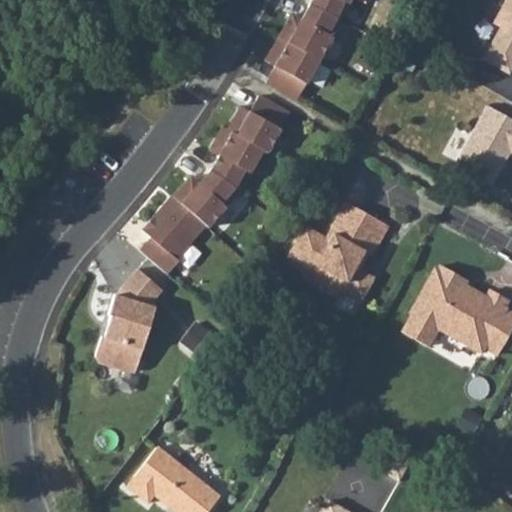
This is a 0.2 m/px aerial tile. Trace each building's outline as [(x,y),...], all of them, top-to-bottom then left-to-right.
[(310,0),(308,5),(301,19),(291,14),(264,62),(273,68),(265,83),(296,100),(341,21),(349,0),(310,0)] [(511,0),(504,0),(494,21),(501,25),(483,59),(511,74),(511,0)] [(289,114),(258,96),(249,111),(240,106),(226,130),(221,127),(208,151),(217,156),(209,171),(198,184),(190,176),(172,197),(171,196),(148,223),(150,224),(143,232),(149,238),(138,251),(166,275),(179,261),(176,259),(205,225),(207,228),(239,191),(262,150),(267,153),(289,114)] [(511,154),(511,120),(486,106),(453,165),(491,186),(509,153),(511,154)] [(304,226),(286,257),(305,268),(310,267),(315,269),(317,266),(346,283),(349,293),(362,300),(374,278),(355,267),(363,253),(371,257),(388,227),(345,202),(330,228),(335,231),(329,241),(304,226)] [(310,267),(305,268),(309,282),(320,293),(335,297),(349,293),(346,283),(317,266),(315,269),(310,267)] [(466,281),(440,266),(437,271),(434,270),(420,296),(422,297),(401,333),(426,347),(437,328),(480,353),(483,348),(497,356),(506,340),(496,335),(495,327),(504,310),(505,309),(503,308),(507,300),(490,290),(485,299),(463,286),(466,281)] [(94,357),(98,364),(130,373),(136,370),(155,308),(149,306),(162,291),(137,270),(114,296),(107,315),(110,316),(103,337),(101,337),(94,357)] [(506,340),(511,329),(511,314),(504,310),(495,327),(496,335),(506,340)] [(295,387),(276,410),(293,425),(308,398),(295,387)] [(157,447),(125,487),(147,504),(153,496),(173,511),(207,511),(220,497),(157,447)] [(383,473),(399,482),(413,457),(397,448),(383,473)] [(347,511),(328,501),(321,511),(347,511)]
